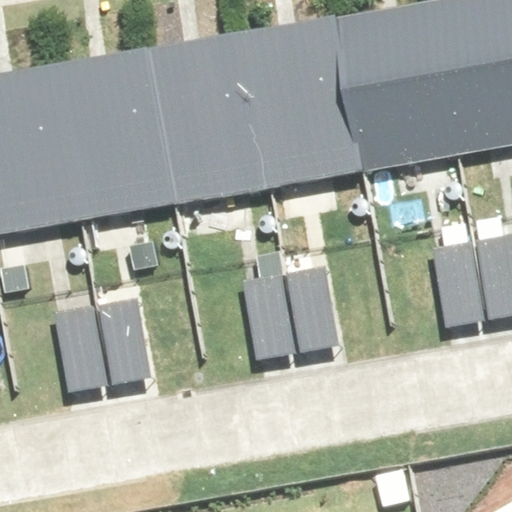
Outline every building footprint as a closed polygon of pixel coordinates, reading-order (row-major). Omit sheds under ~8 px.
[(464,168),(511,159),(511,0),(437,14),(464,168)] [(371,184),(464,168),(437,14),(344,30),(371,184)] [(277,200),(371,184),(344,30),(250,46),(277,200)] [(188,216),(277,200),(250,46),(161,62),(188,216)] [(89,233),(188,216),(161,62),(62,79),(89,233)] [(0,237),(2,248),(89,233),(62,79),(0,89),(0,237)] [(511,251),(444,263),(456,328),(511,317),(511,251)] [(329,280),(246,294),(258,363),(341,348),(329,280)] [(145,313),(61,328),(73,396),(157,381),(145,313)]
